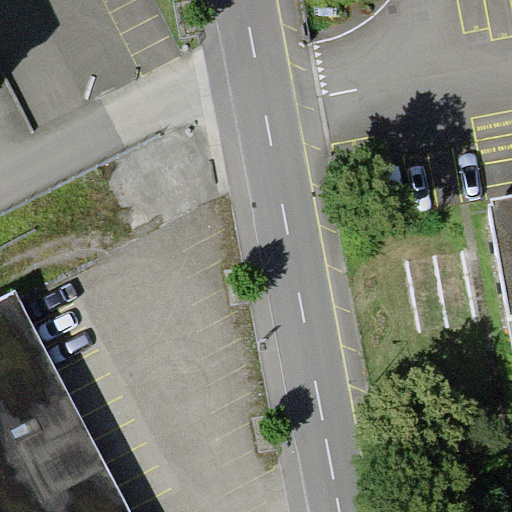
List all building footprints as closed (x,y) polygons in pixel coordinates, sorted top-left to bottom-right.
[(77,101),(25,0),(0,0),(0,81),(24,128),(77,101)] [(511,206),(489,211),(511,332),(511,206)] [(479,246),(405,261),(420,332),(494,317),(479,246)] [(19,306),(125,511),(127,511),(177,487),(124,384),(70,280),(19,306)] [(12,294),(0,300),(0,511),(125,511),(19,306),(12,294)]
